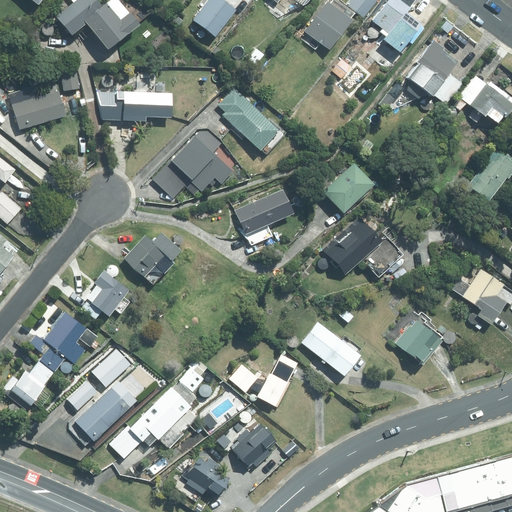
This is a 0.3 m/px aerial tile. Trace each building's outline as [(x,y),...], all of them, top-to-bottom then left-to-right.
[(94,0),(72,0),(53,15),(67,33),(83,20),(102,45),(135,20),(127,9),(117,17),(103,0),(98,4),(94,0)] [(208,0),(193,19),(216,37),(237,10),(224,0),(208,0)] [(326,0),(324,0),(303,29),(326,47),(349,17),(326,0)] [(349,0),(345,5),(361,18),(375,0),(349,0)] [(379,27),(377,30),(382,34),(380,37),(396,49),(404,38),(410,42),(418,33),(411,28),(418,20),(405,10),(408,6),(401,0),(384,0),(370,20),(379,27)] [(415,59),(418,61),(407,74),(428,92),(455,60),(441,47),(442,46),(432,39),(415,59)] [(371,73),(347,51),(327,73),(352,95),(371,73)] [(75,61),(56,64),(60,91),(78,88),(75,61)] [(447,72),(430,93),(442,103),(459,83),(447,72)] [(474,108),(468,116),(474,122),(489,105),(492,107),(489,111),(493,114),(496,111),(500,114),(511,100),(511,99),(489,80),(486,84),(474,75),(451,104),(457,109),(464,100),(474,108)] [(216,103),(223,111),(221,113),(257,148),(276,127),(232,86),(216,103)] [(113,91),(96,90),(101,118),(119,119),(119,118),(143,119),(144,114),(168,115),(170,91),(113,88),(113,91)] [(56,89),(10,104),(17,128),(63,114),(56,89)] [(386,92),(378,103),(385,108),(393,97),(386,92)] [(184,186),(195,195),(200,190),(202,192),(215,177),(223,184),(234,171),(213,152),(222,143),(208,130),(199,130),(153,180),(173,198),(184,186)] [(364,137),(359,144),(370,152),(375,145),(364,137)] [(493,148),(465,183),(484,198),(503,175),(505,176),(511,166),(511,157),(505,152),(503,155),(493,148)] [(0,179),(1,180),(12,166),(0,157),(0,179)] [(352,161),(321,190),(341,210),(371,181),(352,161)] [(265,222),(290,211),(280,188),(233,209),(248,244),(270,235),(265,222)] [(19,207),(1,191),(0,192),(0,218),(5,222),(19,207)] [(358,217),(322,248),(344,273),(379,241),(358,217)] [(143,234),(121,257),(140,275),(162,252),(168,258),(178,247),(159,230),(150,240),(143,234)] [(0,264),(10,253),(0,245),(0,242),(4,238),(0,234),(0,264)] [(372,249),(363,258),(377,274),(386,266),(372,249)] [(478,308),(474,313),(488,322),(502,299),(508,304),(511,298),(511,291),(500,284),(501,282),(471,263),(453,292),(478,308)] [(102,269),(92,281),(94,283),(84,296),(88,299),(88,300),(86,299),(79,307),(93,318),(100,309),(105,314),(126,288),(102,269)] [(339,315),(346,321),(351,315),(344,310),(339,315)] [(28,342),(42,354),(38,358),(52,370),(64,356),(72,362),(83,348),(73,341),(84,328),(64,311),(41,339),(34,334),(28,342)] [(406,324),(392,341),(419,362),(438,338),(414,319),(408,326),(406,324)] [(358,352),(315,320),(299,342),(342,374),(358,352)] [(441,325),(437,330),(442,334),(445,329),(441,325)] [(98,336),(103,342),(108,337),(103,332),(98,336)] [(116,351),(94,371),(108,386),(130,366),(116,351)] [(268,372),(255,395),(272,404),(296,362),(280,353),(269,373),(268,372)] [(23,368),(7,387),(26,403),(42,384),(41,383),(52,370),(38,358),(27,372),(23,368)] [(240,363),(227,378),(243,392),(256,377),(240,363)] [(189,366),(177,379),(191,390),(202,378),(189,366)] [(161,378),(156,383),(161,388),(166,383),(161,378)] [(166,427),(188,404),(169,385),(126,427),(139,440),(148,431),(154,437),(160,432),(162,434),(168,428),(166,427)] [(109,386),(73,419),(92,439),(127,406),(109,386)] [(231,448),(242,460),(241,462),(246,467),(251,462),(252,464),(267,451),(264,448),(273,440),(258,423),(247,432),(244,428),(234,437),(238,442),(231,448)] [(186,479),(184,482),(200,492),(203,488),(214,495),(228,475),(218,469),(220,466),(207,457),(205,460),(195,454),(181,475),(186,479)] [(364,511),(449,511),(511,493),(511,455),(434,478),(433,491),(421,496),(397,488),(381,511),(379,511),(372,506),(364,511)]
